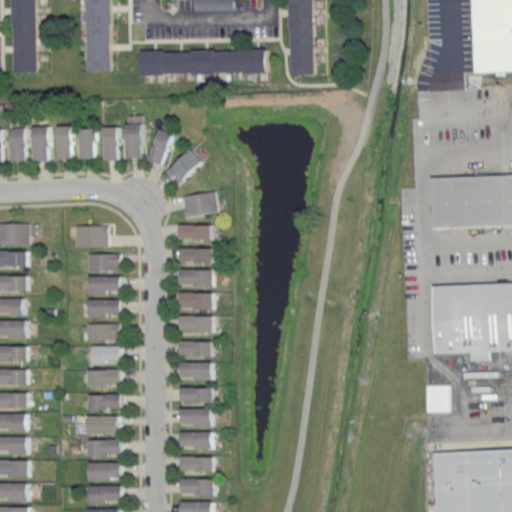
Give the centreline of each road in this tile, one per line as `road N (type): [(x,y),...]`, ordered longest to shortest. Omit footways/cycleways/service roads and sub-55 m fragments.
road 1 (residential): [(158,511),(155,235)]
road 2 (residential): [(0,192),(95,186),(126,193),(148,205),(155,235)]
